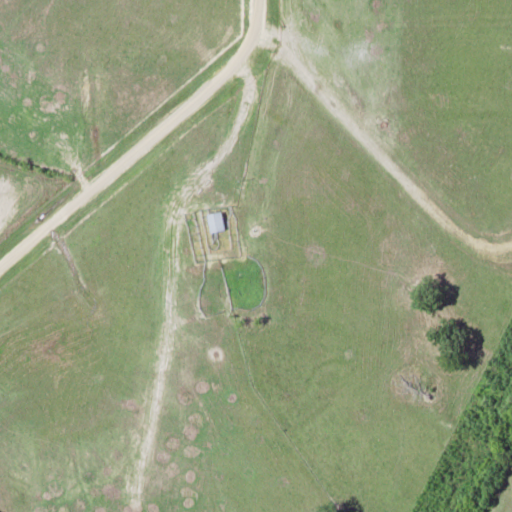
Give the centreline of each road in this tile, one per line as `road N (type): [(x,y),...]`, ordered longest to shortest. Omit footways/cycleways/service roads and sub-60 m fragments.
road 1 (residential): [(0,261),(260,36),(262,0)]
road 2 (residential): [(511,240),(455,230),(260,36)]
